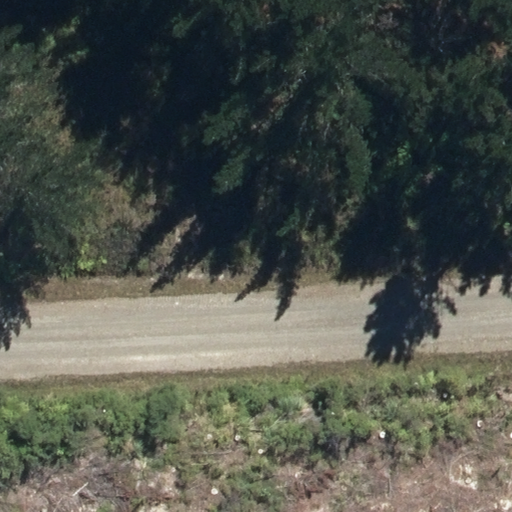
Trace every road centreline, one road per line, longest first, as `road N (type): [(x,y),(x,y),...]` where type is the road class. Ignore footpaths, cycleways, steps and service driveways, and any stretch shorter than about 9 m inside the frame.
road 1 (track): [(0,339),(511,307)]
road 2 (track): [(181,332),(200,220),(39,0)]
